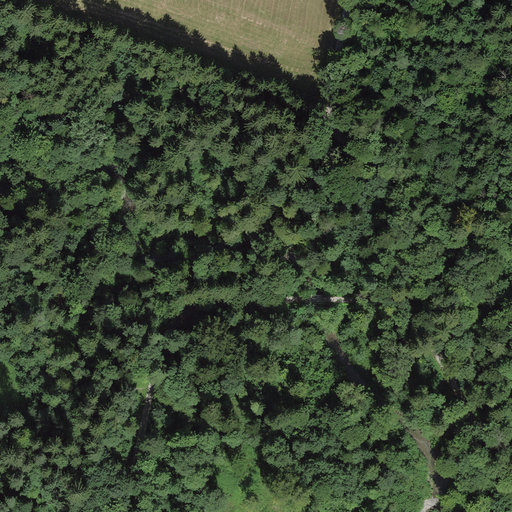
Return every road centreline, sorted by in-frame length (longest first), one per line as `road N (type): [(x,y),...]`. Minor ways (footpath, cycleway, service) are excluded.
road 1 (track): [(511,451),(476,430),(424,328),(394,307),(364,299),(217,301),(173,323),(127,511)]
road 2 (track): [(511,235),(407,186),(330,131),(324,105),(349,0)]
road 3 (track): [(324,118),(295,120),(199,92),(159,91),(53,119),(0,109)]
